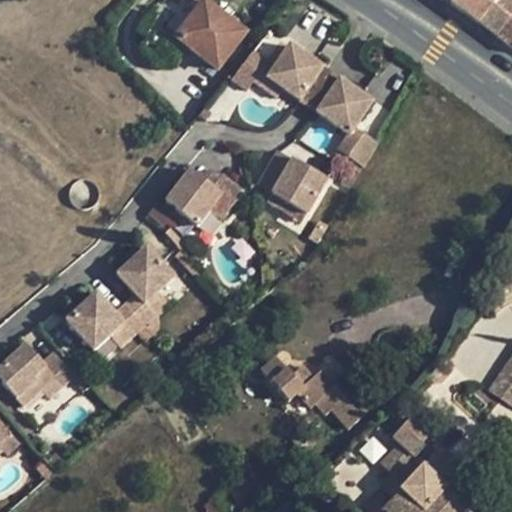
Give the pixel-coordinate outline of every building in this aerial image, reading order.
[(497,0),(455,0),(451,6),(478,26),(497,0)] [(496,39),(511,18),(511,0),(508,0),(507,2),(504,0),(497,0),(478,26),(496,39)] [(217,69),(243,35),(203,5),(177,39),(217,69)] [(511,18),(496,39),(511,51),(511,18)] [(299,104),(322,70),(288,47),(273,71),(266,81),(282,92),(299,104)] [(247,93),(253,84),(266,66),(250,55),(230,82),(247,93)] [(253,84),(260,89),(266,81),(273,71),(266,66),(253,84)] [(322,70),(299,104),(316,114),(339,81),(322,70)] [(277,101),(282,92),(266,81),(260,89),(277,101)] [(339,81),(316,114),(347,135),(349,137),(354,129),(372,103),(339,81)] [(204,109),(198,118),(206,123),(212,115),(204,109)] [(354,129),(349,137),(347,135),(336,151),(347,158),(362,135),(354,129)] [(362,135),(347,158),(363,169),(377,145),(362,135)] [(305,217),(327,182),(278,153),(257,187),(271,196),(305,217)] [(363,169),(347,158),(341,167),(347,171),(358,177),(363,169)] [(339,184),(350,191),(358,177),(347,171),(339,184)] [(166,203),(199,228),(211,213),(221,221),(243,193),(221,176),(211,189),(197,178),(190,172),(166,203)] [(207,174),(201,175),(197,178),(211,189),(221,176),(213,174),(207,174)] [(71,202),(88,202),(88,182),(71,182),(71,202)] [(300,224),(305,217),(271,196),(266,204),(300,224)] [(124,306),(144,328),(154,318),(143,305),(157,292),(173,278),(146,249),(117,276),(135,296),(124,306)] [(177,255),(197,276),(202,273),(181,251),(177,255)] [(143,305),(154,318),(168,305),(157,292),(143,305)] [(144,328),(124,306),(114,315),(95,294),(65,323),(93,353),(109,338),(119,349),(144,328)] [(0,368),(0,383),(23,408),(41,391),(54,380),(61,387),(74,376),(53,353),(41,364),(25,346),(0,368)] [(511,358),(489,393),(511,409),(511,358)] [(331,411),(348,430),(374,407),(346,377),(333,388),(320,373),(313,380),(301,368),(291,377),(276,360),(260,374),(288,404),(297,396),(311,411),(316,406),(325,416),(331,411)] [(89,386),(79,375),(72,381),(83,392),(89,386)] [(49,399),(61,387),(54,380),(41,391),(49,399)] [(355,511),(365,511),(432,442),(410,421),(393,440),(373,421),(320,476),(355,511)] [(0,442),(9,434),(0,423),(0,442)] [(291,442),(303,457),(316,446),(305,431),(291,442)] [(20,444),(9,434),(0,442),(0,449),(6,457),(20,444)] [(442,452),(385,511),(464,511),(497,477),(474,456),(461,470),(442,452)] [(48,462),(56,471),(63,466),(55,456),(48,462)] [(261,493),(250,475),(228,489),(239,507),(261,493)]
